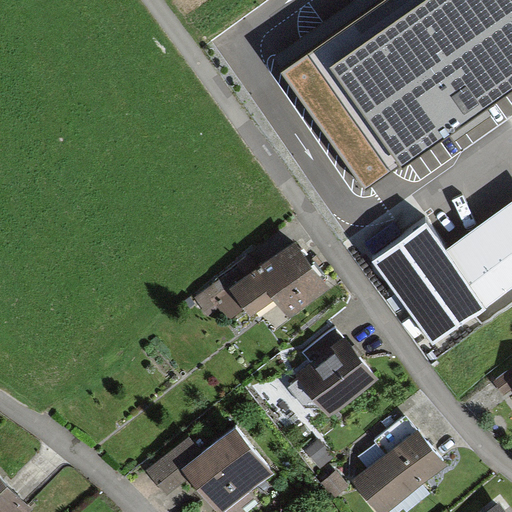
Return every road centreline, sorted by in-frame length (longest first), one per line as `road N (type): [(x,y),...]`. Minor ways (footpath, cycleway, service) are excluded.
road 1 (residential): [(294,196),(466,428),(511,470)]
road 2 (track): [(148,0),(294,196)]
road 3 (residential): [(141,511),(0,400)]
